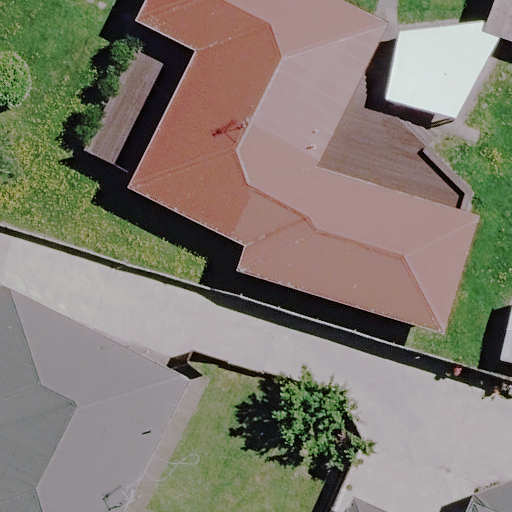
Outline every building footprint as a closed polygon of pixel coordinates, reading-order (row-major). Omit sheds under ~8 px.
[(190,59),(169,118),(112,98),(86,174),(143,193),(138,211),(242,247),(231,278),(438,349),(478,234),(324,181),(377,25),(304,0),(172,0),(156,47),(190,59)] [(511,0),(501,0),(487,44),(511,52),(511,0)] [(409,22),(378,107),(467,140),(498,55),(409,22)] [(125,511),(190,385),(6,292),(0,304),(0,511),(125,511)] [(511,310),(503,308),(488,373),(511,378),(511,310)] [(511,511),(511,446),(504,443),(472,511),(511,511)]
